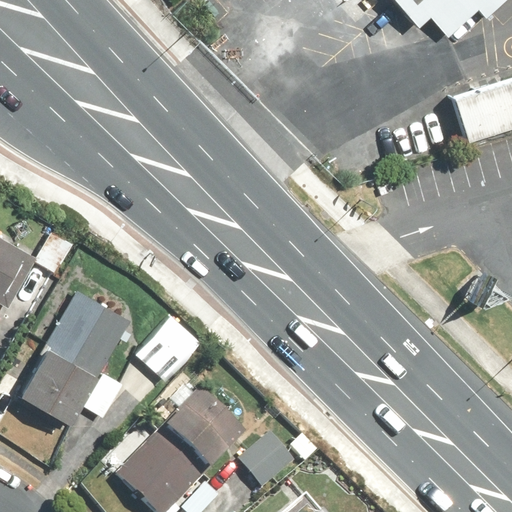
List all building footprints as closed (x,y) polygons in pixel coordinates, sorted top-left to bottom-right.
[(405,0),(418,14),(425,8),(447,32),(477,5),(480,13),(494,0),(405,0)] [(511,80),(456,91),(466,143),(511,134),(511,80)] [(0,309),(33,245),(0,228),(0,309)] [(10,393),(67,428),(127,332),(70,297),(10,393)] [(173,311),(133,355),(160,378),(199,334),(173,311)] [(152,511),(154,511),(212,449),(168,410),(110,474),(152,511)] [(231,460),(257,487),(285,461),(259,433),(231,460)] [(304,433),(289,445),(305,465),(321,452),(304,433)] [(207,511),(222,497),(206,482),(180,510),(182,511),(207,511)]
